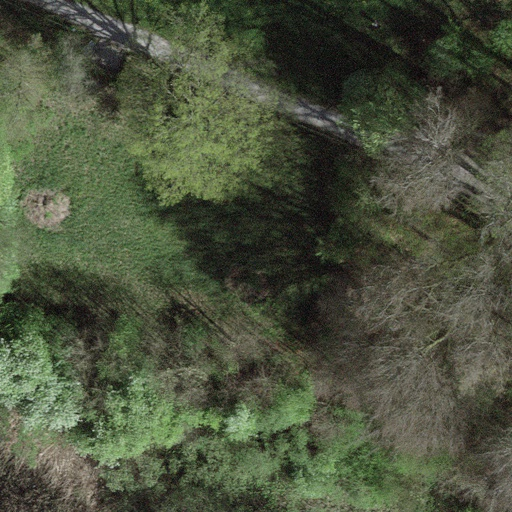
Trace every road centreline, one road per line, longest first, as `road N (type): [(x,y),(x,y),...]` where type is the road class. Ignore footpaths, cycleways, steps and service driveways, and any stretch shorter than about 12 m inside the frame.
road 1 (track): [(33,0),(511,201)]
road 2 (track): [(496,0),(253,89)]
